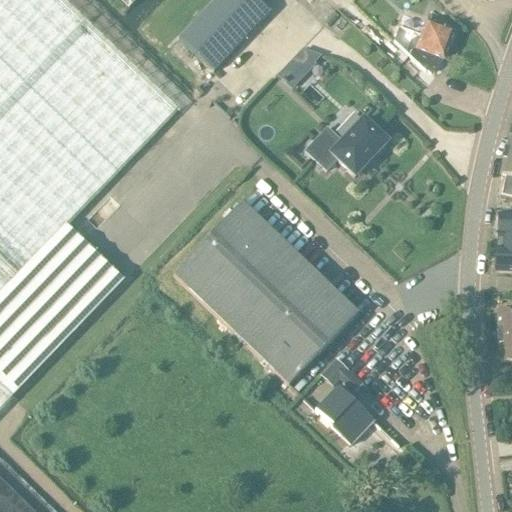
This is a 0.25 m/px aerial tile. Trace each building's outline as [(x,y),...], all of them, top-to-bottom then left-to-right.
[(58,0),(0,0),(0,411),(123,284),(65,228),(176,113),(58,0)] [(211,74),(267,15),(251,0),(215,0),(177,41),(211,74)] [(396,43),(395,46),(409,59),(424,73),(426,72),(430,76),(438,67),(437,66),(439,64),(440,61),(442,62),(446,50),(450,49),(453,40),(451,37),(452,34),(425,24),(419,39),(400,32),(396,43)] [(353,179),(386,145),(361,122),(340,145),(325,131),(304,154),(325,173),(335,162),(353,179)] [(511,138),(510,138),(501,176),(506,177),(501,197),(511,199),(511,138)] [(356,316),(240,205),(171,278),(287,388),(356,316)] [(498,250),(496,275),(511,275),(511,216),(501,216),(499,240),(503,240),(502,251),(498,250)] [(498,317),(496,319),(496,325),(499,327),(499,339),(511,338),(511,313),(498,314),(498,317)] [(500,352),(497,354),(497,360),(500,362),(501,366),(511,365),(511,338),(499,339),(500,352)] [(331,389),(346,372),(334,361),(319,378),(331,389)] [(371,425),(335,390),(313,414),(349,448),(371,425)] [(383,426),(375,434),(395,454),(404,445),(383,426)]
